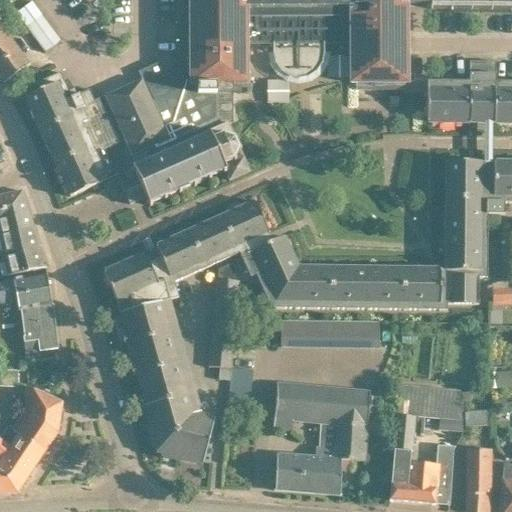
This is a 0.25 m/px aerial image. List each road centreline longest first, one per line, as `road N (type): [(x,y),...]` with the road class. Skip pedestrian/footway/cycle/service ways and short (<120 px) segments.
road 1 (residential): [(134,502),(128,455),(36,177)]
road 2 (residential): [(258,511),(267,360),(379,364)]
road 3 (residential): [(0,510),(134,502)]
